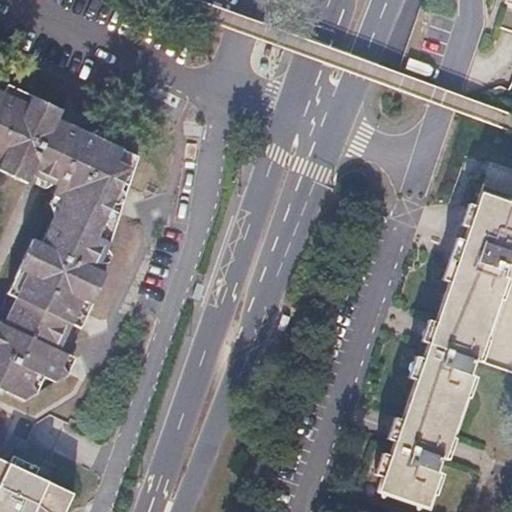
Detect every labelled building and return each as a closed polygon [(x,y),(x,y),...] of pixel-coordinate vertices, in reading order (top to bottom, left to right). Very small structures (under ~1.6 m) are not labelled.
[(0,172),(28,186),(32,177),(59,190),(55,198),(62,202),(42,245),(34,241),(15,281),(8,294),(17,299),(4,326),(0,323),(0,389),(28,402),(41,394),(37,387),(43,375),(58,383),(71,376),(65,367),(69,356),(61,352),(52,348),(64,324),(75,328),(82,314),(91,319),(110,279),(102,275),(115,243),(123,217),(131,189),(139,160),(85,135),(58,122),(62,113),(10,88),(5,97),(2,96),(0,94),(0,172)] [(511,200),(485,191),(463,251),(511,265),(511,200)] [(511,265),(463,251),(427,354),(465,370),(470,356),(511,372),(511,265)] [(431,509),(478,376),(427,354),(374,489),(431,509)] [(0,511),(57,511),(65,495),(30,477),(33,470),(8,459),(5,466),(0,463),(0,511)]
